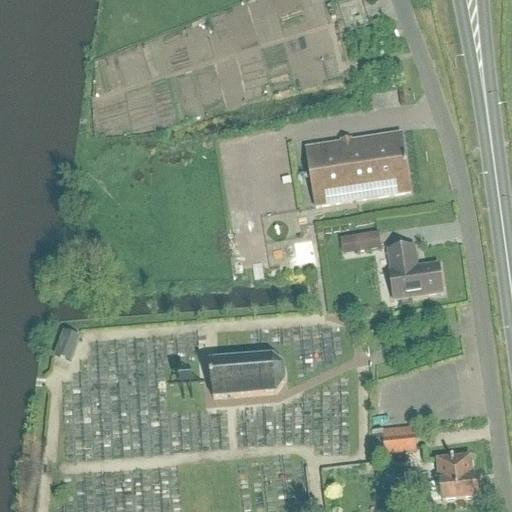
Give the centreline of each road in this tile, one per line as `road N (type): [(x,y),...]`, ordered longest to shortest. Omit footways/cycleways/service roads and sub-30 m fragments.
road 1 (unclassified): [(506,511),(467,221),(450,145),(397,0)]
road 2 (primary): [(511,302),(481,80)]
